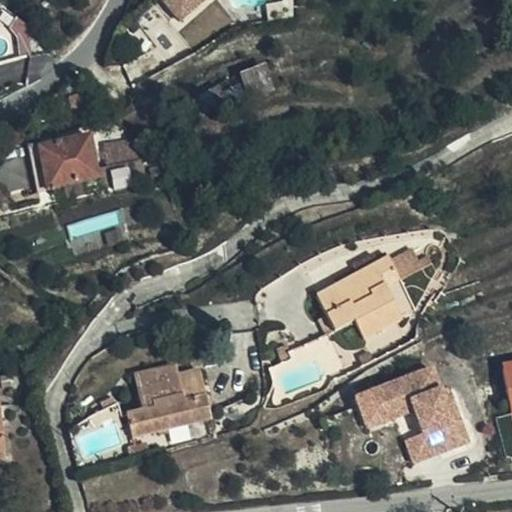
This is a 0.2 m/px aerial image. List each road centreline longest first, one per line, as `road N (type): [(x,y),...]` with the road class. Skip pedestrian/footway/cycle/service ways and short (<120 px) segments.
road 1 (unclassified): [(339,511),(511,494)]
road 2 (residential): [(118,0),(100,38),(72,67),(0,107)]
